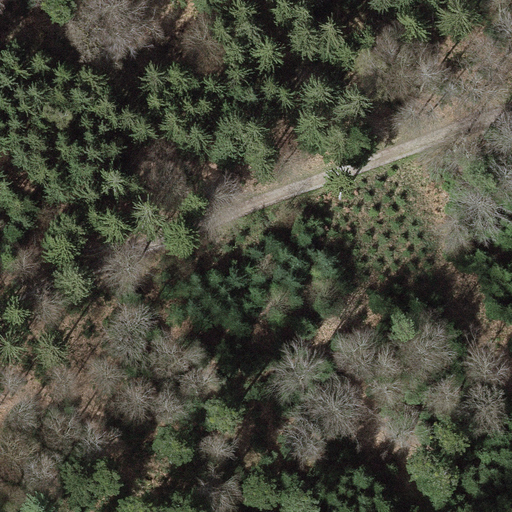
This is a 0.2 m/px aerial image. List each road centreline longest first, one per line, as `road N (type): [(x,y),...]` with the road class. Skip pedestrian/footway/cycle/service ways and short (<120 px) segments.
road 1 (track): [(165,244),(482,116)]
road 2 (track): [(165,244),(0,319)]
